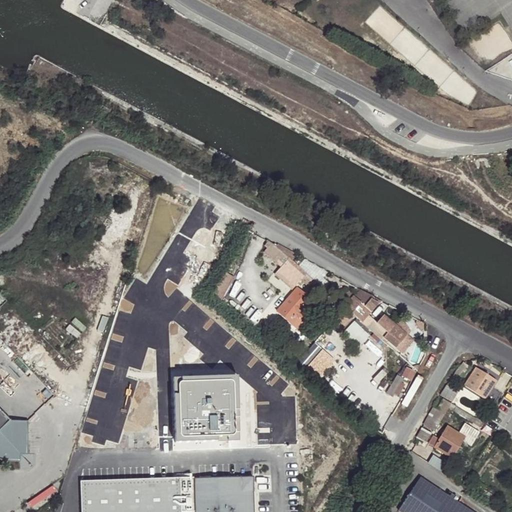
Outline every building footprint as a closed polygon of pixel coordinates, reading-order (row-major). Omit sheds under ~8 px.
[(291,262),(296,256),(276,245),(275,247),(291,262)] [(323,290),(334,299),(336,296),(326,287),(323,290)] [(293,326),(315,302),(310,298),(312,296),(309,294),(307,296),(299,289),(279,313),(293,326)] [(379,303),(381,301),(360,290),(354,296),(347,289),(337,300),(363,322),(368,315),(371,312),(379,303)] [(368,315),(363,322),(368,327),(374,320),(368,315)] [(378,323),(374,320),(368,327),(379,338),(382,335),(402,352),(413,339),(384,315),(378,323)] [(300,357),(318,375),(334,359),(316,341),(300,357)] [(471,368),(464,363),(455,376),(462,381),(471,368)] [(485,399),(497,382),(476,368),(466,386),(485,399)] [(237,376),(174,379),(176,437),(239,435),(237,376)] [(459,394),(448,387),(442,395),(454,403),(459,394)] [(437,408),(435,407),(424,425),(434,431),(449,408),(451,405),(442,399),(437,408)] [(13,416),(0,403),(0,458),(23,459),(29,454),(31,420),(13,416)] [(482,425),(451,405),(449,408),(480,428),(482,425)] [(472,447),(480,433),(465,424),(459,433),(448,426),(440,440),(434,436),(429,444),(452,459),(463,442),(472,447)] [(432,434),(423,428),(417,438),(426,444),(432,434)] [(254,476),(241,477),(242,492),(254,492),(254,476)] [(193,478),(194,506),(193,511),(254,511),(254,492),(242,492),(241,477),(193,478)] [(193,478),(81,482),(81,511),(181,511),(182,506),(194,506),(193,478)] [(400,511),(475,511),(421,478),(399,511),(400,511)]
